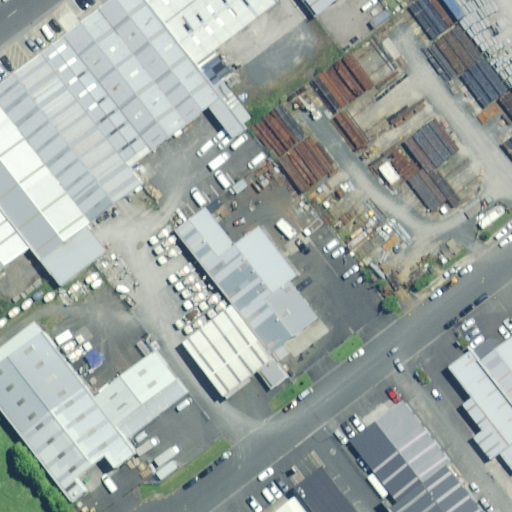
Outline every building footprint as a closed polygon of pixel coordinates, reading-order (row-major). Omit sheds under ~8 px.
[(133,0),(107,0),(57,39),(146,154),(213,102),(187,69),(133,0)] [(268,0),(133,0),(187,69),(272,3),(268,0)] [(335,0),(296,0),(311,19),(335,0)] [(57,39),(35,56),(124,171),(146,154),(57,39)] [(35,56),(0,82),(0,117),(85,228),(137,187),(124,171),(35,56)] [(0,223),(21,251),(51,290),(103,250),(85,228),(0,117),(0,223)] [(198,211),(166,236),(235,325),(261,359),(311,321),(282,284),(288,279),(251,231),(228,249),(198,211)] [(0,267),(21,251),(0,223),(0,267)] [(359,236),(352,227),(341,236),(360,259),(375,246),(364,232),(359,236)] [(261,359),(235,325),(186,362),(218,404),(267,366),(261,359)] [(0,362),(0,420),(58,495),(120,447),(109,433),(168,388),(143,355),(84,401),(34,336),(0,362)] [(511,354),(502,341),(473,363),(511,413),(511,354)] [(511,413),(473,363),(465,353),(441,371),(465,402),(447,415),(484,462),(491,456),(511,440),(511,413)] [(445,467),(399,407),(344,448),(391,509),(386,511),(472,511),(440,470),(445,467)] [(511,440),(491,456),(507,476),(511,472),(511,440)] [(357,472),(343,483),(352,494),(366,483),(357,472)] [(305,511),(292,495),(269,511),(305,511)]
